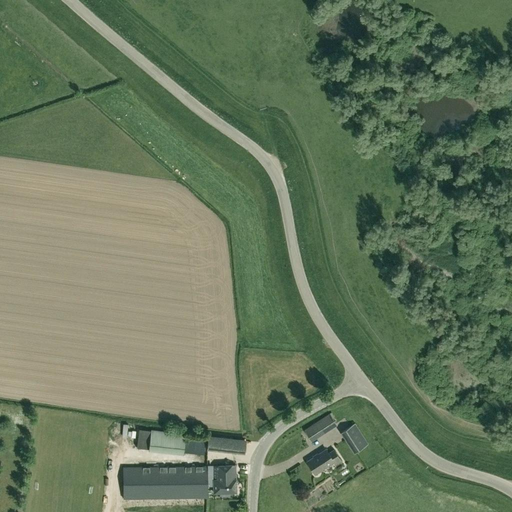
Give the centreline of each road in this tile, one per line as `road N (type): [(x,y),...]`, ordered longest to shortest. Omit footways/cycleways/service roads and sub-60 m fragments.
road 1 (tertiary): [(363,379),(312,308),(271,163),(180,97),(70,0)]
road 2 (tertiary): [(511,489),(420,453),(363,379)]
road 3 (tertiary): [(250,511),(253,472),(268,440),(363,379)]
